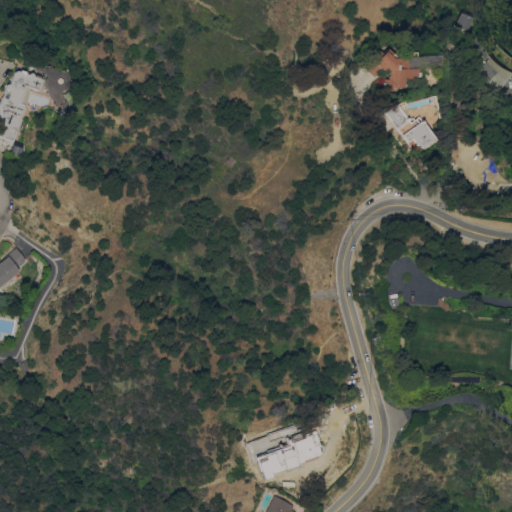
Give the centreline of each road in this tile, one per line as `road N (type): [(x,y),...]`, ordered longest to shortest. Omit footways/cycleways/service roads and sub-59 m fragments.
road 1 (secondary): [(489,237),(404,205),(363,221),(343,264),(362,356)]
road 2 (residential): [(0,228),(56,263),(15,359),(0,357)]
road 3 (secondary): [(362,356),(380,416),(379,444),(369,475),(335,511)]
road 4 (residential): [(1,69),(0,219)]
